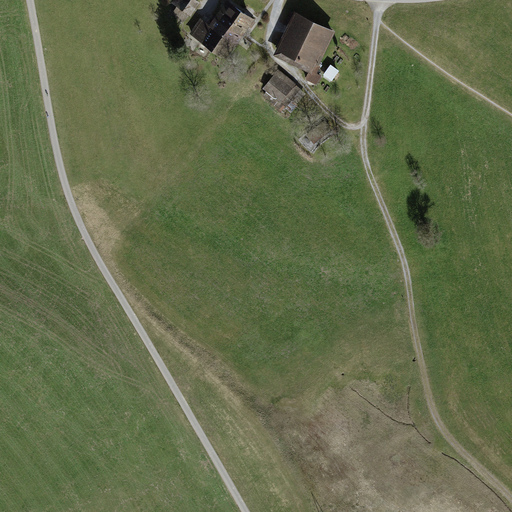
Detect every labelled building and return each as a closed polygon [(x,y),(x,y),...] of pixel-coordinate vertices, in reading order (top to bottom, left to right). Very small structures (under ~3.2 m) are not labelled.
[(200,3),(195,0),(173,0),(171,3),(176,7),(172,13),(184,22),(189,16),(190,17),(200,3)] [(219,12),(247,32),(255,20),(227,1),(219,12)] [(320,65),(318,64),(336,29),(294,9),(273,53),(308,71),(305,78),(317,84),(321,75),(317,72),(320,65)] [(247,32),(219,12),(210,25),(238,44),(247,32)] [(238,44),(210,25),(201,18),(189,35),(227,61),(238,44)] [(330,64),(324,73),(332,78),(338,68),(330,64)] [(278,69),(262,88),(266,90),(262,95),(282,110),(284,107),(291,112),(306,93),(300,88),(301,87),(278,69)]
